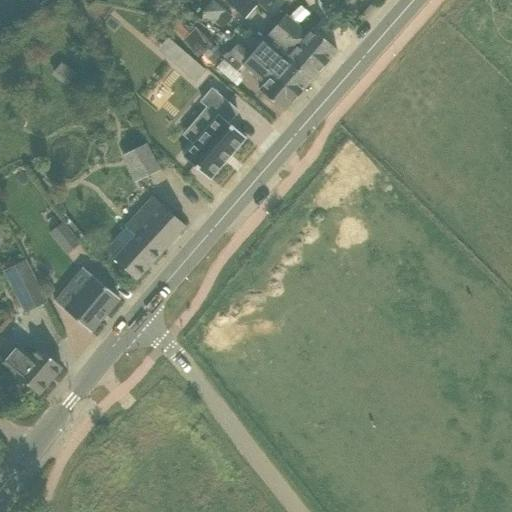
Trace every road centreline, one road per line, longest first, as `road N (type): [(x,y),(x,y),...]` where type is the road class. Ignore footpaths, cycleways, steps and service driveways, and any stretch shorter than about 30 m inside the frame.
road 1 (tertiary): [(135,317),(413,0)]
road 2 (unclassified): [(300,511),(166,342),(135,317)]
road 3 (tertiary): [(0,491),(135,317)]
